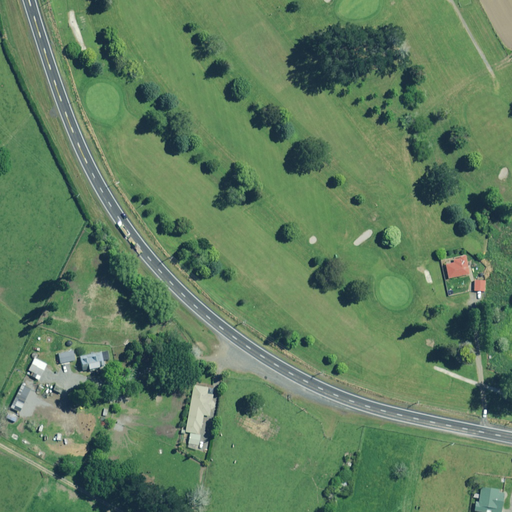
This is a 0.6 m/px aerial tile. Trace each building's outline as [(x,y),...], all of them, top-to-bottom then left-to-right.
[(447,264),(452,280),(474,273),(469,258),(447,264)] [(485,281),(475,280),(474,291),(485,291),(485,281)] [(72,358),(66,354),(69,348),(63,344),(58,353),(55,358),(68,365),(72,358)] [(105,366),(102,352),(80,356),(83,370),(105,366)] [(47,364),(35,358),(29,370),(32,372),(31,376),(39,380),(47,364)] [(63,366),(51,360),(49,364),(61,370),(63,366)] [(203,415),(209,416),(210,408),(213,409),(214,402),(212,402),(213,395),(207,394),(208,388),(194,386),(185,432),(190,433),(187,448),(197,450),(200,434),(203,415)] [(109,407),(98,405),(97,414),(108,415),(109,407)] [(502,490),(481,487),(478,503),(475,502),(474,511),(480,511),(502,511),(505,492),(501,492),(502,490)]
